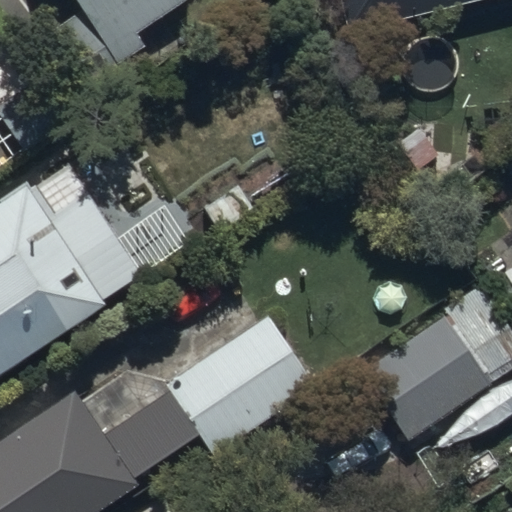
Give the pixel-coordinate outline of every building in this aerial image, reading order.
[(71,0),(80,13),(51,32),(79,73),(102,57),(113,75),(146,53),(138,40),(193,3),(191,0),(71,0)] [(338,0),(348,37),(501,0),(338,0)] [(0,205),(1,207),(0,208),(0,382),(108,310),(105,306),(145,279),(89,195),(52,220),(27,181),(0,198),(0,205)] [(446,319),(366,375),(411,440),(511,370),(511,332),(481,288),(442,315),(446,319)] [(0,446),(0,511),(104,511),(139,489),(135,483),(202,438),(215,457),(313,391),(266,320),(166,386),(171,393),(103,438),(75,396),(0,446)]
